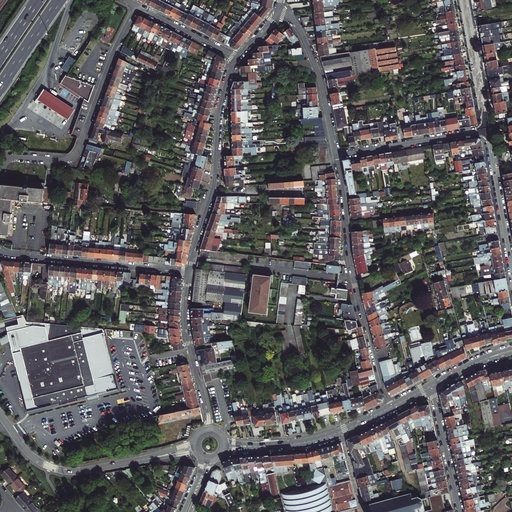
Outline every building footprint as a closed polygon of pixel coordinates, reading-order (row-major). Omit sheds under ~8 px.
[(154,8),(158,0),(152,0),(149,6),(154,8)] [(159,11),(164,0),(158,0),(154,8),(159,11)] [(164,0),(159,11),(164,13),(171,0),(164,0)] [(171,0),(164,13),(169,16),(176,2),(176,1),(172,0),(171,0)] [(272,9),(274,0),(252,0),(252,3),(272,9)] [(474,0),(476,6),(478,6),(479,12),(492,9),(490,0),(474,0)] [(176,2),(169,16),(172,17),(174,18),(181,5),(176,2)] [(272,9),(252,3),(251,6),(252,7),(250,10),(252,10),(255,13),(263,19),(272,9)] [(334,9),(333,4),(314,7),(315,13),(333,11),(333,9),(334,9)] [(181,5),(174,18),(177,20),(179,21),(185,9),(186,7),(181,5)] [(190,11),(184,24),(190,26),(199,8),(193,5),(190,11)] [(439,8),(440,13),(446,13),(455,11),(454,5),(439,8)] [(190,26),(196,29),(204,12),(205,11),(199,8),(190,26)] [(179,21),(184,24),(190,11),(185,9),(179,21)] [(262,21),(263,19),(255,13),(252,10),(250,10),(247,13),(249,15),(252,17),(251,18),(255,21),(255,20),(256,20),(257,21),(260,23),(262,21)] [(337,17),(339,16),(339,15),(333,15),(333,11),(315,13),(315,20),(337,17)] [(441,20),(456,17),(455,11),(446,13),(446,16),(440,17),(441,20)] [(204,12),(196,29),(200,32),(209,15),(204,12)] [(256,28),(260,23),(257,21),(256,20),(255,20),(255,21),(251,18),(252,17),(249,15),(247,13),(244,17),(243,16),(242,17),(244,19),(256,28)] [(212,16),(209,15),(200,32),(206,34),(212,21),(214,17),(212,15),(212,16)] [(132,29),(138,32),(145,17),(141,16),(138,16),(132,29)] [(214,32),(211,37),(216,40),(220,32),(223,27),(225,22),(228,17),(225,16),(221,24),(218,22),(218,24),(216,26),(216,28),(215,28),(215,27),(214,30),(213,32),(214,32)] [(138,32),(143,35),(150,20),(145,17),(138,32)] [(315,20),(316,26),(331,24),(331,21),(337,20),(337,17),(315,20)] [(443,26),(457,23),(456,17),(441,20),(439,20),(436,21),(436,24),(442,23),(442,26),(443,26)] [(234,26),(235,27),(248,37),(251,34),(252,32),(249,29),(248,30),(246,29),(244,26),(240,23),(239,22),(236,21),(232,19),(231,20),(236,24),(234,26)] [(249,29),(252,32),(256,28),(244,19),(242,20),(241,20),(239,22),(240,23),(244,26),(246,29),(248,30),(249,29)] [(148,37),(155,23),(150,20),(143,35),(148,37)] [(211,37),(214,32),(213,32),(214,30),(215,27),(215,28),(216,28),(216,26),(218,24),(212,21),(206,34),(211,37)] [(479,26),(480,32),(499,29),(502,28),(501,22),(479,26)] [(147,38),(152,41),(160,25),(155,23),(148,37),(147,38)] [(316,26),(317,32),(337,29),(341,29),(340,23),(331,24),(316,26)] [(458,29),(457,23),(443,26),(444,29),(438,30),(438,33),(458,29)] [(157,43),(164,27),(160,25),(152,41),(155,42),(157,43)] [(248,37),(235,27),(234,26),(230,31),(232,31),(236,35),(240,39),(244,42),(248,37)] [(157,43),(161,45),(169,30),(164,27),(157,43)] [(299,40),(295,35),(290,28),(289,28),(283,32),(285,35),(292,44),(295,43),(299,40)] [(283,32),(282,33),(275,29),(275,30),(269,37),(266,40),(272,45),(274,42),(278,44),(285,35),(283,32)] [(317,32),(318,38),(333,36),(338,35),(337,29),(317,32)] [(440,39),(446,38),(459,36),(458,29),(438,33),(440,39)] [(499,29),(480,32),(482,38),(498,35),(497,32),(499,32),(499,29)] [(161,45),(166,47),(173,32),(169,30),(161,45)] [(236,35),(232,31),(230,31),(226,35),(229,37),(241,46),(244,42),(240,39),(236,35)] [(166,47),(170,50),(178,34),(173,32),(166,47)] [(229,37),(226,35),(224,34),(220,32),(216,40),(220,42),(222,38),(225,40),(224,43),(235,50),(238,49),(241,46),(229,37)] [(175,52),(176,50),(183,37),(178,34),(170,50),(175,52)] [(482,43),(484,43),(485,45),(502,42),(501,35),(498,35),(482,38),(482,43)] [(318,38),(319,44),(338,42),(338,40),(333,40),(333,36),(318,38)] [(447,44),(461,42),(459,36),(446,38),(447,44)] [(180,54),(188,39),(183,37),(176,50),(179,52),(178,53),(180,54)] [(186,57),(188,51),(193,42),(188,39),(180,54),(186,57)] [(197,55),(201,46),(193,42),(188,51),(197,55)] [(319,44),(319,50),(334,48),(334,44),(335,44),(335,45),(339,44),(338,42),(319,44)] [(444,50),(462,47),(461,42),(447,44),(442,45),(443,50),(444,50)] [(483,46),(484,54),(500,51),(502,51),(501,46),(503,45),(502,42),(485,45),(483,46)] [(127,55),(129,49),(124,46),(121,52),(127,55)] [(335,54),(320,57),(327,81),(351,76),(360,75),(393,69),(399,69),(399,68),(396,46),(349,52),(346,53),(336,54),(335,54)] [(444,50),(445,56),(463,53),(462,47),(444,50)] [(319,50),(320,57),(335,54),(334,48),(319,50)] [(225,58),(206,49),(204,53),(207,54),(205,58),(206,58),(225,64),(226,61),(225,58)] [(145,65),(150,55),(146,53),(141,50),(138,57),(136,60),(145,65)] [(275,53),(275,51),(259,53),(259,52),(253,53),(254,59),(270,58),(273,57),(273,56),(269,56),(266,56),(266,54),(269,54),(275,53)] [(484,54),(486,62),(497,60),(502,59),(500,51),(484,54)] [(450,61),(464,59),(463,53),(445,56),(441,57),(442,60),(449,59),(450,61)] [(157,65),(160,60),(155,57),(150,55),(145,65),(155,70),(157,65)] [(135,66),(134,66),(125,61),(119,58),(117,64),(126,67),(134,71),(135,66)] [(224,70),(225,64),(206,58),(205,60),(205,61),(207,62),(206,65),(208,65),(224,70)] [(271,64),(270,58),(254,59),(248,60),(249,66),(250,66),(255,65),(260,65),(271,64)] [(451,67),(465,64),(464,59),(450,61),(445,62),(445,64),(450,64),(451,67)] [(497,60),(486,62),(487,69),(488,69),(509,65),(508,61),(499,63),(498,64),(497,60)] [(137,72),(134,71),(126,67),(117,64),(115,69),(124,73),(135,77),(137,72)] [(450,73),(466,70),(465,64),(451,67),(442,69),(442,71),(443,71),(450,70),(450,73)] [(511,64),(509,65),(488,69),(489,76),(502,74),(504,74),(511,72),(511,64)] [(222,75),(224,70),(208,65),(207,67),(204,66),(203,70),(206,70),(211,72),(213,72),(218,73),(217,74),(222,75)] [(135,77),(124,73),(115,69),(113,74),(122,78),(131,81),(133,78),(134,79),(135,77)] [(217,74),(218,73),(213,72),(211,72),(206,70),(205,76),(220,80),(222,75),(217,74)] [(454,78),(467,76),(466,70),(450,73),(451,75),(454,74),(454,78)] [(261,83),(257,83),(256,72),(248,72),(248,81),(234,82),(231,89),(248,89),(261,88),(261,83)] [(88,102),(95,85),(92,84),(90,83),(87,82),(84,81),(82,80),(79,79),(77,78),(66,74),(63,80),(60,83),(85,99),(88,102)] [(131,81),(122,78),(113,74),(111,79),(126,85),(128,82),(131,83),(131,81)] [(506,86),(509,85),(509,80),(503,81),(503,77),(502,74),(489,76),(491,89),(506,86)] [(218,88),(220,80),(205,76),(203,75),(202,79),(199,78),(198,82),(218,88)] [(351,76),(327,81),(330,94),(338,93),(341,92),(340,89),(338,89),(337,87),(350,84),(349,80),(361,78),(360,75),(351,76)] [(454,78),(444,80),(445,86),(453,85),(468,82),(467,76),(454,78)] [(128,85),(126,85),(111,79),(109,85),(121,89),(126,91),(128,85)] [(216,95),(218,88),(198,82),(196,81),(194,88),(195,88),(216,95)] [(468,82),(453,85),(453,90),(454,90),(470,87),(470,84),(468,84),(468,82)] [(119,94),(121,89),(109,85),(107,90),(119,94)] [(492,92),(492,95),(507,92),(506,86),(491,89),(490,89),(490,93),(492,92)] [(453,91),(454,98),(472,95),(471,92),(471,90),(471,87),(470,87),(454,90),(454,91),(453,91)] [(214,102),(216,95),(195,88),(194,91),(191,90),(190,95),(198,97),(214,102)] [(60,99),(44,89),(37,99),(53,110),(68,120),(75,110),(60,99)] [(122,95),(119,94),(107,90),(106,95),(121,100),(122,95)] [(493,98),(494,103),(509,101),(508,92),(507,92),(492,95),(491,95),(492,98),(493,98)] [(338,93),(330,94),(332,105),(341,104),(338,93)] [(119,105),(121,100),(106,95),(104,100),(113,104),(118,105),(119,105)] [(468,108),(474,107),(473,99),(472,95),(454,98),(456,110),(460,109),(459,103),(460,103),(467,102),(468,108)] [(212,109),(214,102),(198,97),(197,100),(189,98),(188,102),(196,105),(212,109)] [(118,105),(113,104),(104,100),(102,105),(116,110),(118,105)] [(494,103),(496,113),(507,111),(506,106),(511,104),(511,100),(509,101),(494,103)] [(334,111),(337,128),(347,126),(343,103),(341,104),(332,105),(333,111),(334,111)] [(114,116),(116,110),(102,105),(100,110),(114,116)] [(209,117),(212,109),(196,105),(195,108),(187,106),(186,109),(194,112),(209,117)] [(304,119),(319,118),(318,107),(303,108),(304,119)] [(438,112),(442,132),(447,131),(445,118),(443,107),(438,108),(438,112)] [(474,107),(468,108),(466,108),(467,113),(462,114),(463,116),(457,117),(458,120),(469,118),(469,115),(475,114),(475,111),(474,107)] [(119,117),(114,116),(100,110),(98,116),(107,119),(112,121),(117,122),(119,117)] [(399,127),(401,138),(413,136),(409,115),(408,111),(405,112),(406,116),(404,116),(406,125),(406,127),(402,128),(402,125),(399,126),(399,127)] [(208,123),(209,117),(194,112),(193,114),(185,112),(184,116),(196,119),(208,123)] [(436,127),(436,132),(442,132),(438,112),(433,113),(434,122),(435,127),(436,127)] [(427,117),(430,133),(436,132),(436,127),(435,127),(434,122),(433,113),(427,114),(427,117)] [(469,118),(471,127),(476,126),(477,124),(476,120),(475,114),(469,115),(469,118)] [(413,120),(412,115),(409,115),(413,136),(419,135),(416,119),(413,120)] [(416,119),(419,135),(430,133),(427,117),(420,118),(419,115),(415,115),(416,119)] [(112,121),(107,119),(98,116),(96,121),(106,124),(110,126),(111,126),(112,121)] [(451,117),(453,130),(459,129),(458,120),(457,117),(457,116),(451,117)] [(458,120),(459,129),(471,127),(469,118),(458,120)] [(211,124),(208,123),(196,119),(195,123),(192,122),(192,123),(188,122),(188,124),(201,128),(201,127),(205,128),(205,129),(209,131),(211,124)] [(359,123),(362,140),(372,138),(371,129),(370,124),(363,125),(362,120),(358,121),(359,123)] [(109,131),(110,126),(106,124),(96,121),(94,127),(109,131)] [(377,122),(380,137),(385,136),(383,125),(383,121),(377,122)] [(385,136),(386,141),(392,140),(391,135),(392,135),(391,130),(390,124),(389,121),(386,122),(386,125),(383,125),(385,136)] [(371,129),(372,138),(380,137),(377,122),(370,123),(370,124),(371,129)] [(353,131),(355,141),(362,140),(359,123),(356,124),(352,124),(352,126),(353,131)] [(391,135),(392,140),(401,138),(399,127),(397,127),(396,123),(390,124),(391,130),(392,135),(391,135)] [(205,129),(205,128),(201,127),(201,128),(188,124),(186,130),(187,130),(208,136),(209,131),(205,129)] [(121,143),(123,134),(109,131),(94,127),(90,138),(97,140),(99,133),(104,134),(102,141),(108,143),(109,140),(121,143)] [(208,136),(187,130),(185,138),(190,139),(205,143),(206,144),(208,136)] [(353,131),(345,133),(346,138),(348,137),(350,147),(356,146),(355,141),(353,131)] [(471,150),(483,148),(482,144),(481,140),(479,138),(464,140),(466,151),(467,151),(468,151),(471,150)] [(206,144),(205,143),(190,139),(189,143),(183,141),(182,143),(188,145),(193,146),(199,147),(198,149),(204,150),(206,144)] [(457,141),(460,154),(466,153),(466,152),(467,152),(467,151),(466,151),(464,140),(457,141)] [(457,161),(454,161),(456,172),(460,172),(463,171),(461,159),(460,154),(457,141),(457,142),(457,141),(450,142),(453,155),(457,154),(457,157),(456,157),(457,161)] [(198,149),(199,147),(193,146),(188,145),(182,143),(181,146),(186,148),(185,151),(186,151),(191,153),(192,153),(203,156),(204,150),(198,149)] [(95,146),(88,144),(86,149),(100,153),(102,148),(95,146)] [(442,144),(432,146),(435,161),(445,160),(444,152),(442,144)] [(233,156),(243,155),(243,152),(251,151),(251,155),(257,155),(257,147),(233,148),(233,156)] [(406,150),(407,162),(425,159),(423,147),(406,150)] [(466,152),(466,153),(466,154),(472,153),(473,153),(474,156),(475,156),(484,155),(483,152),(483,148),(471,150),(468,151),(467,151),(467,152),(466,152)] [(97,163),(100,153),(86,149),(79,169),(92,170),(95,162),(97,163)] [(407,162),(406,150),(392,153),(394,164),(398,163),(402,162),(403,166),(408,165),(407,162)] [(207,157),(203,156),(192,153),(190,159),(205,163),(207,157)] [(387,165),(394,164),(392,153),(385,154),(387,165)] [(381,163),(382,170),(388,169),(387,165),(385,154),(380,155),(381,163)] [(233,156),(225,156),(225,161),(226,169),(239,168),(245,167),(246,167),(246,166),(244,165),(242,165),(242,164),(239,164),(239,160),(243,160),(243,155),(233,156)] [(381,163),(380,155),(373,156),(375,170),(376,173),(378,173),(377,167),(379,167),(378,164),(381,163)] [(375,170),(373,156),(366,157),(369,174),(370,176),(373,176),(372,171),(375,170)] [(204,169),(205,163),(190,159),(185,157),(184,160),(190,161),(188,165),(204,169)] [(362,171),(364,177),(365,177),(365,174),(369,174),(366,157),(360,158),(361,160),(362,171)] [(463,171),(486,167),(485,163),(485,161),(479,162),(470,164),(469,157),(461,159),(463,171)] [(350,195),(356,194),(353,172),(351,162),(350,160),(345,160),(344,162),(346,174),(350,195)] [(359,170),(359,171),(362,171),(361,160),(351,162),(353,172),(356,172),(356,171),(359,170)] [(202,175),(204,169),(188,165),(185,164),(184,170),(202,175)] [(304,181),(303,175),(303,171),(303,165),(296,165),(297,179),(297,182),(304,181)] [(320,180),(319,176),(319,173),(319,170),(319,169),(318,166),(311,167),(313,180),(318,180),(320,180)] [(239,168),(226,169),(225,169),(225,175),(239,175),(245,174),(245,167),(239,168)] [(473,176),(487,173),(487,170),(486,167),(463,171),(460,172),(460,173),(465,172),(465,173),(472,172),(473,176)] [(201,181),(202,175),(184,170),(182,175),(189,177),(201,181)] [(124,174),(121,173),(118,172),(116,185),(120,186),(124,187),(126,174),(124,174)] [(473,178),(474,182),(488,179),(488,177),(487,173),(473,176),(465,177),(466,180),(468,179),(473,178)] [(511,173),(503,175),(503,179),(504,181),(511,179),(511,173)] [(199,189),(201,181),(189,177),(186,187),(193,188),(199,189)] [(6,179),(1,185),(0,187),(0,234),(10,236),(11,222),(12,222),(13,214),(12,214),(13,200),(21,201),(21,202),(29,203),(29,202),(50,204),(51,189),(44,189),(45,187),(45,183),(29,181),(29,185),(28,185),(27,185),(25,185),(25,184),(25,181),(6,179)] [(470,189),(489,186),(489,183),(488,179),(474,182),(469,183),(470,189)] [(295,182),(294,182),(285,182),(279,183),(278,183),(268,184),(269,190),(272,190),(283,189),(290,188),(299,188),(304,187),(304,181),(297,182),(295,182)] [(86,200),(87,200),(89,184),(77,183),(75,205),(79,206),(83,206),(86,206),(86,200)] [(193,188),(186,187),(177,185),(176,192),(175,193),(178,198),(180,196),(191,198),(193,188)] [(470,195),(490,192),(490,189),(489,186),(470,189),(469,189),(469,194),(468,194),(467,194),(467,196),(470,195)] [(473,202),(492,198),(491,195),(490,192),(470,195),(471,202),(473,202)] [(351,199),(348,199),(349,205),(377,203),(378,203),(378,199),(371,200),(370,197),(367,197),(351,199)] [(474,208),(477,208),(493,205),(492,202),(492,198),(473,202),(474,208)] [(349,205),(350,212),(374,209),(375,209),(375,206),(377,205),(377,203),(349,205)] [(478,214),(494,212),(494,209),(493,205),(477,208),(478,213),(478,214)] [(350,212),(351,218),(370,216),(370,212),(374,212),(374,209),(350,212)] [(471,216),(472,222),(477,221),(495,218),(495,215),(494,212),(478,214),(471,216)] [(231,220),(227,220),(227,214),(213,213),(210,220),(220,221),(233,222),(240,222),(240,218),(231,218),(231,220)] [(480,228),(496,225),(496,222),(495,218),(477,221),(478,229),(480,228)] [(383,219),(373,220),(374,228),(383,227),(384,227),(383,219)] [(224,226),(209,224),(207,230),(216,232),(223,233),(227,233),(229,233),(232,233),(238,233),(238,230),(232,230),(230,229),(224,229),(224,226)] [(49,253),(55,254),(58,233),(55,233),(55,226),(52,225),(49,253)] [(485,235),(498,233),(497,229),(496,225),(480,228),(481,236),(485,235)] [(62,254),(68,255),(70,235),(70,232),(71,230),(68,230),(67,232),(67,234),(64,234),(62,234),(62,237),(61,237),(61,238),(63,239),(62,254)] [(107,259),(113,259),(116,232),(116,231),(113,230),(112,236),(113,236),(112,244),(112,245),(108,245),(107,259)] [(223,239),(223,233),(216,232),(207,230),(205,236),(221,239),(223,239)] [(82,256),(88,257),(90,242),(91,232),(84,231),(83,240),(82,256)] [(480,251),(500,247),(499,240),(498,233),(485,235),(487,244),(479,246),(479,249),(480,251)] [(94,258),(101,258),(102,242),(103,236),(100,235),(99,243),(99,244),(96,244),(94,258)] [(221,239),(205,236),(201,249),(208,250),(209,250),(213,250),(216,251),(218,251),(221,239)] [(74,256),(82,256),(83,240),(79,239),(79,238),(77,237),(75,237),(74,256)] [(189,253),(190,247),(168,245),(165,244),(164,251),(166,251),(189,253)] [(359,249),(353,250),(354,258),(375,250),(375,247),(369,248),(364,249),(364,250),(359,250),(359,249)] [(477,258),(501,253),(501,250),(500,247),(480,251),(481,254),(473,255),(473,258),(474,258),(477,258)] [(201,249),(200,253),(199,256),(206,258),(208,250),(201,249)] [(373,253),(379,251),(378,249),(375,250),(354,258),(355,263),(369,259),(368,255),(370,255),(374,254),(373,253)] [(213,250),(209,250),(208,257),(248,261),(249,255),(218,251),(216,251),(213,250)] [(187,260),(189,253),(166,251),(165,254),(171,255),(170,258),(171,258),(187,260)] [(399,263),(404,274),(413,270),(408,260),(411,258),(418,254),(417,254),(416,251),(399,259),(400,263),(399,263)] [(484,263),(503,259),(502,257),(501,253),(477,258),(478,264),(479,264),(484,263)] [(333,261),(333,255),(322,255),(321,255),(319,255),(318,260),(313,259),(313,262),(328,264),(329,264),(330,261),(333,261)] [(186,265),(187,260),(171,258),(171,262),(166,261),(166,258),(158,257),(157,264),(184,266),(186,265)] [(355,263),(356,269),(371,264),(370,259),(369,259),(355,263)] [(481,270),(504,266),(503,263),(503,259),(484,263),(485,266),(480,267),(480,270),(481,270)] [(13,284),(9,271),(10,261),(2,260),(0,262),(2,267),(13,292),(15,292),(13,284)] [(294,268),(308,270),(309,262),(304,261),(295,260),(294,268)] [(205,262),(198,261),(198,265),(197,269),(204,270),(205,262)] [(30,286),(31,279),(32,267),(32,263),(25,262),(23,279),(28,279),(27,283),(28,283),(28,286),(30,286)] [(244,274),(246,275),(247,268),(207,263),(206,270),(209,270),(213,271),(216,271),(220,271),(223,272),(227,272),(230,273),(234,273),(237,273),(241,274),(244,274)] [(356,269),(358,274),(368,271),(367,268),(377,265),(376,263),(371,264),(356,269)] [(47,298),(48,285),(50,264),(43,264),(42,279),(39,279),(31,279),(30,286),(30,287),(41,288),(40,297),(47,298)] [(339,273),(340,266),(329,264),(328,264),(327,272),(339,273)] [(77,287),(76,287),(78,267),(71,266),(69,288),(68,293),(75,294),(76,290),(77,290),(77,289),(77,287)] [(481,273),(480,274),(480,276),(484,275),(505,272),(504,270),(504,266),(481,270),(481,273)] [(99,269),(94,269),(92,290),(91,298),(93,298),(95,285),(97,286),(99,269)] [(102,280),(104,281),(105,270),(99,269),(97,286),(97,289),(101,289),(102,280)] [(197,269),(196,270),(192,301),(205,303),(206,300),(225,302),(224,313),(223,319),(225,320),(228,320),(241,321),(246,275),(244,274),(241,274),(237,273),(234,273),(230,273),(227,272),(223,272),(220,271),(216,271),(213,271),(209,270),(206,270),(204,270),(197,269)] [(373,291),(362,294),(364,303),(384,292),(386,291),(401,283),(400,282),(401,281),(394,270),(391,272),(396,281),(383,288),(382,286),(373,291)] [(481,279),(482,282),(506,278),(505,274),(505,272),(484,275),(484,278),(481,279)] [(136,287),(145,288),(146,274),(142,273),(138,273),(137,280),(136,287)] [(252,286),(249,311),(265,313),(266,308),(267,308),(269,296),(270,288),(271,276),(259,275),(254,274),(254,276),(252,276),(250,286),(252,286)] [(184,280),(182,277),(167,276),(166,283),(183,285),(184,280)] [(306,286),(307,278),(293,276),(292,284),(299,285),(306,286)] [(464,285),(466,293),(472,292),(480,291),(480,295),(489,294),(508,290),(507,286),(506,278),(482,282),(464,285)] [(0,309),(0,310),(1,310),(6,319),(15,317),(17,317),(0,279),(0,309)] [(182,291),(183,285),(166,283),(164,283),(163,285),(162,284),(161,289),(182,291)] [(457,286),(460,294),(466,293),(464,285),(457,286)] [(460,298),(461,298),(460,294),(457,286),(450,288),(451,290),(452,296),(453,300),(460,298)] [(336,298),(346,299),(348,290),(332,288),(331,293),(336,294),(336,298)] [(182,298),(182,291),(161,289),(156,289),(155,292),(163,292),(163,296),(182,298)] [(504,297),(509,296),(509,293),(508,290),(489,294),(490,300),(498,298),(498,299),(504,298),(504,297)] [(366,310),(378,303),(377,300),(386,295),(384,292),(364,303),(366,310)] [(166,302),(181,304),(182,298),(163,296),(155,295),(155,298),(158,298),(166,299),(166,302)] [(501,304),(510,302),(510,299),(509,296),(504,297),(504,298),(498,299),(498,298),(490,300),(490,303),(493,302),(494,305),(501,304)] [(180,310),(181,304),(166,302),(156,301),(155,304),(162,305),(161,308),(180,310)] [(366,310),(367,316),(385,307),(387,305),(386,304),(384,305),(382,301),(378,303),(366,310)] [(354,309),(352,305),(342,304),(342,309),(340,309),(340,314),(341,314),(341,317),(336,317),(336,318),(344,320),(356,321),(355,314),(353,314),(354,309)] [(385,307),(367,316),(369,322),(388,312),(385,307)] [(180,316),(180,310),(161,308),(161,312),(159,311),(159,314),(160,314),(180,316)] [(224,313),(213,312),(211,313),(204,313),(204,309),(192,309),(192,308),(191,308),(191,318),(201,318),(209,318),(223,319),(224,313)] [(439,317),(440,323),(444,321),(443,317),(447,316),(446,315),(445,310),(437,312),(439,317)] [(388,312),(369,322),(370,327),(385,323),(384,320),(386,319),(386,316),(387,316),(389,315),(388,312)] [(180,323),(180,316),(160,314),(159,321),(161,321),(180,323)] [(26,406),(25,406),(27,413),(29,413),(28,412),(88,396),(89,400),(99,397),(98,394),(117,389),(117,390),(118,390),(103,329),(34,322),(27,321),(24,317),(23,315),(17,317),(15,317),(17,325),(5,328),(6,334),(9,343),(14,361),(17,372),(26,406)] [(502,321),(507,339),(511,337),(511,320),(511,321),(511,319),(511,317),(502,320),(502,321)] [(209,323),(209,318),(201,318),(191,318),(192,325),(207,323),(207,326),(209,326),(212,325),(212,323),(209,323)] [(358,328),(356,321),(344,320),(346,325),(343,325),(344,329),(348,330),(352,330),(351,329),(358,328)] [(479,341),(480,346),(486,345),(483,334),(480,335),(478,328),(476,320),(473,321),(474,324),(477,336),(476,336),(478,341),(479,341)] [(181,329),(180,323),(161,321),(161,323),(158,323),(158,326),(165,327),(181,329)] [(483,334),(486,345),(493,343),(489,328),(486,328),(485,322),(484,321),(480,322),(481,327),(483,334)] [(501,325),(496,326),(500,343),(507,341),(507,339),(502,321),(500,321),(501,325)] [(207,326),(207,323),(192,325),(193,332),(208,330),(207,326)] [(276,324),(264,323),(264,327),(264,333),(267,333),(271,332),(279,331),(278,324),(276,324)] [(385,323),(370,327),(372,332),(377,331),(377,332),(382,330),(382,329),(390,328),(389,325),(385,326),(385,323)] [(460,325),(466,350),(473,348),(467,325),(467,324),(460,325)] [(467,325),(473,348),(480,346),(479,341),(478,341),(476,336),(477,336),(474,324),(467,325)] [(155,334),(155,326),(145,325),(144,333),(145,333),(155,334)] [(493,343),(494,345),(500,343),(496,326),(494,326),(489,328),(493,343)] [(182,336),(181,329),(165,327),(165,330),(163,329),(162,332),(159,332),(159,334),(166,335),(170,335),(182,336)] [(377,331),(372,332),(373,338),(384,335),(387,334),(386,331),(391,330),(391,327),(390,328),(382,329),(382,330),(377,332),(377,331)] [(209,330),(208,330),(193,332),(194,338),(209,336),(209,339),(214,338),(213,336),(211,336),(209,330)] [(456,349),(461,361),(467,358),(463,346),(459,330),(456,331),(458,337),(453,339),(453,340),(453,341),(456,349)] [(4,345),(9,343),(6,334),(0,338),(0,344),(1,347),(4,345)] [(387,334),(384,335),(373,338),(374,343),(380,342),(380,343),(385,342),(385,341),(392,338),(394,337),(393,335),(388,337),(387,334)] [(452,366),(461,361),(456,349),(453,341),(453,340),(450,341),(450,340),(448,341),(446,334),(443,334),(446,345),(448,353),(452,364),(452,366)] [(183,342),(182,336),(170,335),(172,344),(183,342)] [(209,339),(209,336),(194,338),(195,344),(205,343),(205,341),(209,341),(209,339)] [(364,336),(353,339),(355,350),(359,349),(367,347),(364,336)] [(380,342),(374,343),(376,350),(387,347),(389,345),(393,341),(392,338),(385,341),(385,342),(380,343),(380,342)] [(232,340),(229,341),(205,343),(206,347),(212,346),(212,348),(214,348),(218,347),(218,349),(229,347),(231,347),(233,346),(234,346),(232,340)] [(173,350),(185,348),(183,342),(172,344),(173,350)] [(442,357),(446,366),(452,364),(448,353),(446,345),(439,347),(442,357)] [(436,360),(441,369),(446,366),(442,357),(439,347),(439,346),(437,347),(437,348),(432,349),(433,351),(434,356),(436,360)] [(361,356),(369,354),(367,347),(359,349),(359,353),(355,354),(355,356),(357,356),(357,357),(360,356),(361,356)] [(201,366),(217,363),(214,348),(212,348),(210,348),(197,351),(201,366)] [(413,360),(416,370),(421,380),(432,374),(426,362),(427,361),(429,357),(430,357),(434,356),(433,351),(424,354),(424,353),(415,355),(414,350),(411,351),(413,360)] [(359,362),(370,360),(369,354),(361,356),(361,358),(360,359),(360,356),(357,357),(355,357),(356,363),(359,362)] [(434,356),(430,357),(437,372),(441,369),(436,360),(434,356)] [(427,361),(426,362),(432,374),(437,372),(430,357),(429,357),(427,361)] [(237,359),(232,360),(217,363),(201,366),(203,374),(211,373),(225,370),(238,368),(237,359)] [(379,362),(386,387),(391,397),(403,390),(398,380),(395,370),(394,365),(392,359),(387,360),(379,362)] [(357,370),(372,367),(370,360),(359,362),(360,365),(356,366),(357,370)] [(409,374),(415,384),(421,380),(416,370),(413,360),(406,362),(408,371),(409,374)] [(398,380),(403,390),(409,387),(403,377),(402,372),(400,362),(398,362),(398,364),(394,365),(395,370),(398,380)] [(190,370),(189,364),(180,366),(178,366),(177,366),(178,367),(178,369),(169,371),(170,374),(179,372),(190,370)] [(368,376),(374,375),(372,367),(357,370),(359,378),(361,389),(365,387),(368,386),(368,387),(369,387),(371,386),(370,382),(369,379),(368,376)] [(511,368),(502,371),(506,389),(508,389),(507,387),(507,386),(511,385),(511,386),(511,368)] [(192,376),(190,370),(179,372),(180,378),(192,376)] [(227,376),(225,370),(211,373),(212,380),(227,376)] [(359,378),(357,370),(350,371),(352,381),(353,386),(358,385),(360,391),(361,391),(361,389),(359,378)] [(482,380),(485,390),(491,389),(490,388),(493,387),(490,374),(489,371),(486,372),(486,371),(484,370),(478,371),(482,380)] [(403,377),(409,387),(415,384),(409,374),(408,371),(402,372),(403,377)] [(493,418),(492,414),(489,399),(487,400),(485,390),(482,380),(478,371),(465,378),(469,387),(473,404),(479,402),(485,428),(491,427),(495,426),(494,422),(493,418)] [(496,385),(502,384),(503,390),(506,389),(502,371),(490,374),(493,387),(495,396),(498,395),(497,391),(496,385)] [(211,373),(203,374),(205,381),(212,380),(211,373)] [(383,401),(383,399),(379,390),(376,381),(370,382),(371,386),(369,387),(378,404),(383,401)] [(467,404),(463,385),(461,381),(456,383),(461,405),(463,404),(467,404)] [(183,391),(195,388),(193,382),(182,385),(183,391)] [(350,410),(352,409),(348,387),(347,383),(343,383),(345,393),(340,394),(341,396),(344,411),(346,411),(347,411),(350,411),(350,410),(351,410),(350,410)] [(450,387),(453,400),(454,403),(457,402),(458,406),(459,406),(459,407),(460,407),(460,409),(456,410),(456,411),(457,414),(461,413),(463,413),(461,407),(461,405),(456,383),(450,387)] [(363,398),(362,395),(354,397),(352,386),(348,387),(352,409),(365,407),(363,398)] [(365,387),(369,395),(374,406),(378,404),(369,387),(368,387),(368,386),(365,387)] [(331,414),(344,411),(341,396),(338,397),(337,389),(336,389),(336,387),(334,388),(334,389),(326,391),(327,394),(331,414)] [(448,401),(453,400),(450,387),(445,389),(448,401)] [(197,394),(195,388),(183,391),(184,394),(176,396),(177,399),(185,397),(191,396),(197,394)] [(440,395),(444,413),(451,412),(450,411),(450,409),(449,407),(448,401),(445,389),(441,392),(440,395)] [(313,417),(320,416),(315,394),(313,395),(312,390),(307,391),(308,395),(310,404),(313,417)] [(320,416),(331,414),(327,394),(320,395),(319,392),(315,393),(315,394),(320,416)] [(290,422),(298,421),(293,399),(289,399),(287,393),(284,394),(286,405),(290,422)] [(192,402),(198,401),(197,394),(191,396),(185,397),(187,403),(192,402)] [(298,421),(306,419),(302,403),(301,397),(301,396),(296,397),(296,396),(296,394),(292,395),(293,399),(298,421)] [(282,424),(290,422),(286,405),(282,406),(281,399),(280,395),(276,396),(277,400),(278,405),(279,409),(282,424)] [(305,405),(310,404),(308,395),(301,397),(302,403),(305,402),(305,405)] [(365,410),(374,406),(369,395),(363,398),(365,407),(365,410)] [(489,399),(492,414),(499,413),(497,406),(496,398),(489,399)] [(242,399),(239,400),(241,410),(244,425),(251,423),(247,408),(244,408),(242,399)] [(200,407),(199,406),(198,401),(192,402),(187,403),(188,408),(188,409),(200,407)] [(238,426),(244,425),(241,410),(238,411),(236,402),(232,403),(233,404),(233,407),(234,410),(235,414),(236,417),(238,426)] [(306,419),(313,417),(310,404),(305,405),(305,402),(302,403),(306,419)] [(282,424),(279,409),(275,410),(275,406),(269,407),(268,403),(263,404),(263,408),(266,425),(277,424),(277,425),(282,424)] [(511,410),(510,403),(505,404),(497,406),(499,413),(511,410)] [(422,426),(418,406),(418,404),(410,408),(413,420),(415,427),(422,426)] [(430,437),(436,436),(435,432),(432,432),(430,421),(429,420),(433,419),(429,405),(428,404),(423,405),(428,431),(430,437)] [(423,405),(418,406),(422,426),(425,426),(427,431),(428,431),(423,405)] [(201,414),(200,407),(188,409),(177,412),(172,413),(165,414),(158,416),(160,423),(191,416),(192,417),(194,416),(194,415),(201,414)] [(252,427),(266,425),(263,408),(260,409),(258,407),(255,410),(252,411),(252,407),(247,408),(251,423),(252,427)] [(415,427),(413,420),(410,408),(404,412),(410,424),(412,432),(412,433),(413,432),(412,429),(413,429),(412,428),(415,427)] [(412,432),(410,424),(404,412),(398,415),(405,431),(408,430),(409,433),(412,432)] [(446,423),(462,419),(461,413),(457,414),(445,417),(446,423)] [(502,425),(499,413),(492,414),(493,418),(494,422),(495,426),(502,425)] [(398,436),(401,434),(403,433),(404,435),(406,433),(405,431),(398,415),(393,418),(387,421),(392,429),(397,437),(398,436)] [(446,423),(447,428),(463,425),(462,419),(446,423)] [(392,429),(387,421),(384,422),(389,431),(392,429)] [(379,425),(384,436),(388,450),(390,454),(395,453),(392,441),(392,437),(389,431),(384,422),(379,425)] [(463,425),(447,428),(449,434),(467,429),(466,424),(463,425)] [(189,437),(190,434),(191,431),(192,425),(188,426),(186,435),(185,434),(184,436),(189,437)] [(374,427),(379,438),(382,449),(385,448),(385,451),(388,450),(384,436),(379,425),(374,427)] [(369,429),(376,450),(377,454),(381,465),(384,464),(383,461),(381,457),(384,456),(383,452),(382,449),(379,438),(374,427),(369,429)] [(364,432),(371,452),(376,450),(369,429),(364,432)] [(467,431),(467,429),(449,434),(450,439),(467,435),(466,431),(467,431)] [(364,432),(358,435),(366,454),(371,452),(364,432)] [(403,433),(401,434),(405,442),(410,440),(409,438),(406,433),(404,435),(403,433)] [(373,474),(368,458),(366,454),(358,435),(349,439),(347,440),(357,479),(373,474)] [(450,439),(451,444),(468,440),(467,435),(450,439)] [(452,450),(469,446),(474,444),(473,439),(468,440),(451,444),(452,450)] [(405,442),(406,444),(407,448),(408,452),(409,455),(410,459),(411,463),(412,466),(413,470),(416,469),(418,469),(418,465),(415,452),(413,453),(410,443),(410,440),(405,442)] [(429,449),(439,447),(437,440),(430,441),(426,442),(423,443),(424,446),(428,445),(429,449)] [(330,446),(335,466),(338,479),(350,476),(341,442),(330,446)] [(330,446),(319,449),(324,467),(324,468),(326,478),(327,482),(328,486),(337,484),(336,479),(335,477),(331,478),(328,467),(335,466),(330,446)] [(469,446),(452,450),(453,455),(471,451),(475,450),(475,448),(470,449),(469,446)] [(426,457),(440,453),(439,447),(429,449),(429,452),(421,454),(422,458),(426,457)] [(311,470),(324,467),(319,449),(307,453),(310,467),(311,470)] [(453,455),(455,461),(472,457),(471,451),(453,455)] [(296,469),(295,466),(294,453),(271,455),(280,493),(280,494),(284,511),(338,511),(357,507),(358,506),(351,480),(337,484),(328,486),(327,482),(326,478),(324,468),(324,467),(311,470),(308,471),(309,475),(305,476),(308,487),(301,488),(296,469)] [(302,468),(310,467),(307,453),(303,453),(297,453),(294,453),(295,466),(296,469),(302,468)] [(426,457),(427,462),(441,459),(440,453),(426,457)] [(280,493),(271,455),(262,456),(271,496),(280,494),(280,493)] [(259,477),(263,492),(266,492),(268,501),(271,500),(272,500),(271,496),(262,456),(255,457),(258,469),(259,476),(259,477)] [(455,461),(456,467),(472,463),(471,460),(476,459),(476,456),(472,457),(455,461)] [(248,457),(240,458),(243,472),(246,484),(250,483),(248,473),(251,472),(248,457)] [(255,457),(248,457),(251,472),(253,479),(257,478),(256,477),(259,476),(258,469),(255,457)] [(229,481),(238,478),(231,458),(222,462),(229,481)] [(243,472),(240,458),(231,458),(238,478),(239,482),(243,480),(240,472),(243,472)] [(427,462),(423,463),(423,465),(428,464),(428,467),(443,464),(441,459),(427,462)] [(458,473),(471,470),(470,466),(475,465),(478,465),(478,462),(472,463),(456,467),(458,473)] [(434,469),(434,471),(444,469),(443,464),(428,467),(424,468),(425,471),(425,473),(429,472),(429,470),(434,469)] [(195,467),(190,466),(179,466),(176,472),(191,478),(195,467)] [(386,476),(401,472),(399,466),(393,468),(388,469),(385,471),(386,476)] [(10,484),(17,478),(8,467),(1,473),(10,484)] [(219,485),(219,483),(222,475),(221,470),(217,469),(212,471),(204,491),(215,495),(218,497),(226,500),(229,506),(235,505),(235,503),(230,493),(224,496),(221,491),(227,488),(224,482),(219,485)] [(459,479),(477,475),(476,469),(471,470),(458,473),(459,479)] [(188,485),(191,478),(176,472),(174,476),(169,474),(168,476),(170,477),(188,485)] [(369,480),(369,481),(376,479),(380,478),(379,473),(373,474),(357,479),(358,483),(369,480)] [(430,478),(432,484),(446,480),(445,475),(435,477),(430,478)] [(478,476),(477,475),(459,479),(460,484),(476,481),(477,480),(476,476),(478,476)] [(185,491),(188,485),(170,477),(169,480),(172,481),(170,485),(185,491)] [(22,492),(26,488),(17,478),(10,484),(19,495),(22,492)] [(402,478),(391,481),(393,492),(405,489),(402,478)] [(376,479),(369,481),(369,480),(358,483),(359,487),(370,484),(371,486),(376,485),(380,484),(382,483),(381,481),(377,482),(376,479)] [(433,486),(434,489),(438,488),(448,486),(446,480),(432,484),(428,484),(428,487),(429,487),(433,486)] [(387,482),(385,482),(389,495),(394,494),(393,492),(391,481),(387,482)] [(461,490),(477,486),(476,483),(476,481),(460,484),(461,490)] [(182,497),(185,491),(170,485),(169,484),(167,488),(168,489),(169,488),(174,490),(173,492),(172,493),(182,497)] [(362,498),(363,502),(370,500),(379,498),(378,493),(373,494),(372,490),(377,488),(376,485),(371,486),(370,484),(359,487),(360,491),(362,498)] [(180,503),(182,497),(172,493),(173,492),(167,489),(166,491),(163,490),(164,488),(157,485),(160,495),(161,495),(162,496),(163,496),(165,497),(180,503)] [(461,490),(463,495),(478,491),(481,491),(480,485),(477,486),(461,490)] [(449,492),(448,486),(434,489),(429,490),(424,492),(425,497),(429,496),(441,494),(449,492)] [(204,491),(199,503),(200,503),(210,507),(215,495),(204,491)] [(463,495),(464,500),(478,497),(479,497),(478,491),(463,495)] [(24,509),(31,502),(34,500),(32,496),(28,499),(22,492),(19,495),(15,498),(24,509)] [(390,497),(387,498),(388,499),(387,499),(386,499),(386,500),(382,501),(382,500),(381,500),(381,501),(377,502),(376,502),(371,504),(370,503),(370,504),(365,505),(364,505),(365,507),(366,511),(426,511),(427,511),(425,511),(423,504),(423,503),(422,499),(422,498),(421,499),(410,492),(410,493),(402,495),(397,497),(397,496),(397,497),(392,498),(392,497),(391,498),(392,498),(390,498),(390,497)] [(175,511),(177,508),(169,505),(169,504),(165,503),(164,505),(157,497),(155,493),(153,495),(156,498),(167,511),(175,511)] [(496,502),(495,498),(494,493),(487,495),(489,502),(489,503),(496,502)] [(441,494),(429,496),(432,510),(427,511),(426,511),(442,511),(446,511),(441,494)] [(210,507),(219,511),(220,506),(215,504),(218,497),(215,495),(210,507)] [(177,508),(180,503),(165,497),(164,499),(165,499),(164,502),(165,503),(169,504),(169,505),(177,508)] [(478,497),(464,500),(465,507),(485,502),(485,499),(480,500),(478,500),(478,497)] [(156,511),(167,511),(156,498),(152,501),(154,502),(151,505),(156,511)] [(38,508),(38,509),(31,502),(24,509),(26,511),(41,511),(38,508)] [(466,511),(475,511),(481,511),(480,507),(482,507),(486,506),(490,505),(489,503),(489,502),(485,502),(465,507),(466,511)]
